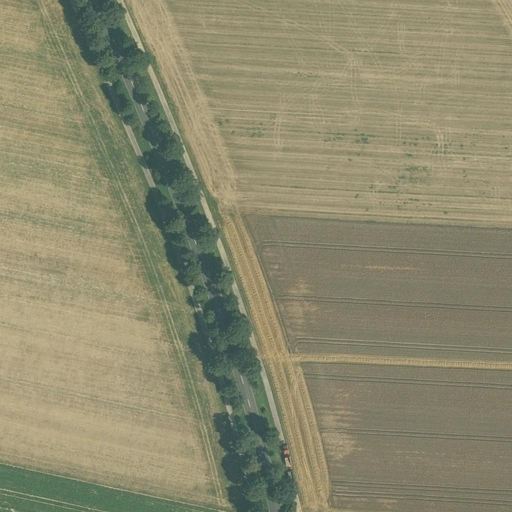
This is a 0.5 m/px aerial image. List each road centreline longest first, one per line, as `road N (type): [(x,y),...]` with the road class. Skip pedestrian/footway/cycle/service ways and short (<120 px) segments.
road 1 (track): [(72,0),(199,309),(254,511)]
road 2 (tertiary): [(276,511),(203,262),(96,0)]
road 3 (track): [(298,511),(259,356),(119,0)]
